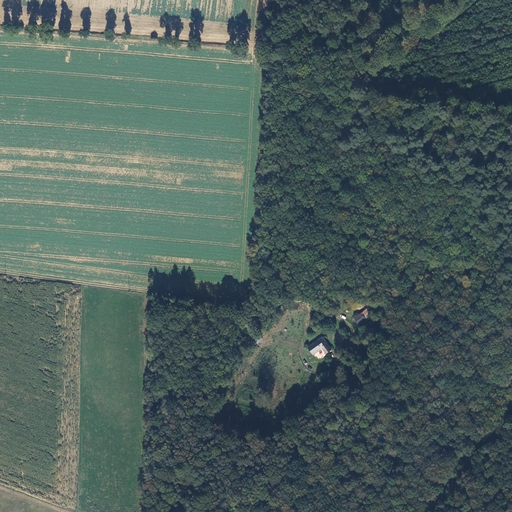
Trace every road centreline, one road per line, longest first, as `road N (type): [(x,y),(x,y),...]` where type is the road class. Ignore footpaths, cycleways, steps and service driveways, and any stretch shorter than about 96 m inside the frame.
road 1 (track): [(0,273),(254,297)]
road 2 (unknown): [(511,365),(506,393),(411,511)]
